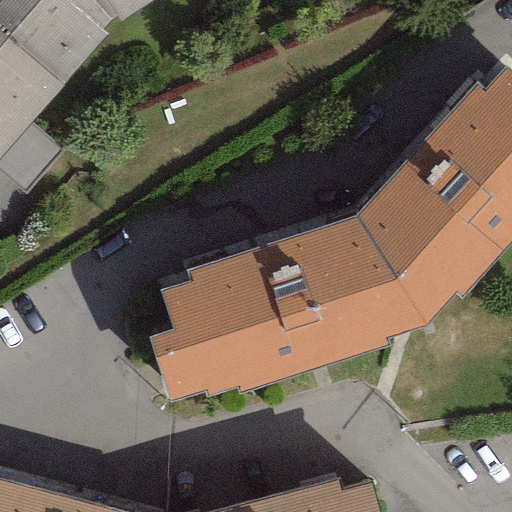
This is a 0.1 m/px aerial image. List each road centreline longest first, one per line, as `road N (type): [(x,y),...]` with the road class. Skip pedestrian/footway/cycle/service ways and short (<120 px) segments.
road 1 (residential): [(511,24),(322,172),(89,282),(63,327),(54,365),(60,409)]
road 2 (residential): [(60,409),(82,437),(132,462),(180,470),(355,431),(388,449),(452,511)]
